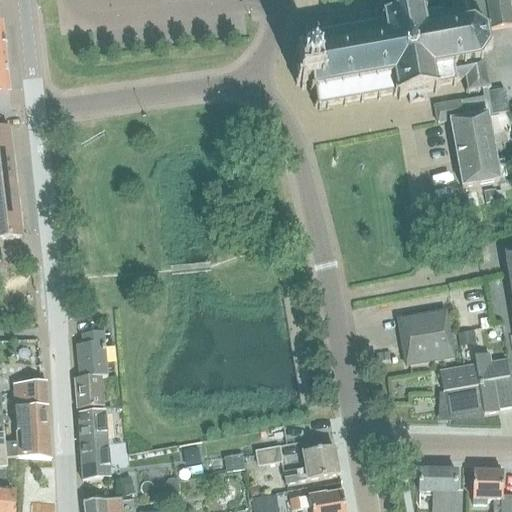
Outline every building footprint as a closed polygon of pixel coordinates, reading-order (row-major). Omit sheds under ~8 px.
[(477,26),(472,0),(449,0),(449,1),(451,1),(453,13),(445,14),(444,13),(442,14),(442,12),(441,13),(440,10),(439,10),(439,13),(426,15),(426,13),(422,13),(422,12),(421,12),(420,9),(418,9),(419,13),(411,14),(410,8),(410,6),(409,6),(407,6),(408,7),(394,10),(394,9),(392,9),(392,10),(392,11),(393,11),(394,17),(385,19),(384,15),(383,16),(383,19),(382,19),(383,21),(378,21),(377,13),(337,20),(340,31),(332,33),(331,30),(330,30),(330,33),(315,35),(314,32),(312,33),(313,36),(307,37),(307,34),(304,35),(305,38),(302,38),(303,41),(306,40),(308,52),(305,53),(305,54),(303,55),(303,57),(301,60),(301,64),(299,64),(299,59),(296,60),(297,65),(292,65),(293,68),(297,67),(300,85),(296,85),(296,87),(300,87),(301,91),(304,90),(304,86),(311,85),(312,91),(310,92),(310,94),(315,93),(317,106),(314,107),(315,110),(318,109),(318,112),(321,112),(320,109),(326,108),(326,111),(328,111),(328,108),(343,105),(343,108),(346,107),(345,105),(360,102),(361,104),(363,104),(363,101),(378,99),(378,101),(380,101),(380,99),(392,96),(393,98),(397,97),(397,99),(398,99),(399,102),(401,101),(400,98),(409,97),(410,103),(409,103),(409,105),(410,105),(412,105),(412,104),(425,101),(425,102),(427,102),(427,101),(428,101),(427,99),(426,99),(425,94),(434,92),(434,95),(436,94),(437,90),(439,89),(440,87),(453,85),(454,88),(456,87),(455,84),(456,83),(459,82),(465,81),(467,93),(466,93),(466,95),(467,94),(468,96),(469,96),(469,94),(481,92),(482,95),(488,94),(488,92),(489,92),(488,90),(490,90),(490,88),(488,88),(483,58),(488,50),(490,51),(491,49),(488,48),(486,34),(488,33),(487,31),(485,32),(477,26)] [(511,27),(511,25),(507,0),(483,0),(490,32),(511,27)] [(0,94),(9,93),(6,63),(0,63),(0,94)] [(499,183),(487,118),(508,114),(504,91),(488,94),(482,95),(483,100),(435,108),(438,125),(449,123),(462,190),(499,183)] [(0,240),(22,238),(9,129),(0,130),(0,240)] [(495,191),(484,194),(486,204),(504,201),(502,192),(496,193),(495,191)] [(445,315),(398,324),(406,369),(454,360),(445,315)] [(487,320),(478,321),(480,330),(488,329),(487,320)] [(472,333),(457,335),(459,346),(474,344),(472,333)] [(83,347),(76,348),(79,381),(74,381),(74,382),(106,379),(103,335),(82,337),(83,347)] [(362,366),(362,369),(372,367),(370,355),(366,356),(360,358),(362,366)] [(510,410),(502,364),(439,375),(443,395),(445,395),(446,401),(444,403),(446,411),(448,410),(450,420),(483,415),(484,417),(497,415),(497,412),(510,410)] [(107,382),(106,379),(74,382),(77,412),(103,410),(101,383),(107,382)] [(51,460),(46,384),(14,386),(15,410),(14,410),(17,444),(5,445),(6,460),(7,460),(27,459),(51,460)] [(0,511),(15,511),(16,492),(11,492),(11,487),(9,486),(7,460),(6,460),(5,445),(1,407),(0,407),(0,511)] [(110,480),(107,442),(105,416),(77,418),(82,482),(110,480)] [(283,465),(280,450),(255,455),(258,469),(283,465)] [(334,450),(302,455),(305,471),(283,475),(285,486),(339,477),(334,450)] [(420,473),(420,496),(433,496),(433,511),(460,511),(461,496),(456,496),(457,474),(420,473)] [(511,511),(511,499),(502,499),(503,475),(473,474),(472,501),(494,502),(493,511),(511,511)] [(128,479),(118,483),(124,498),(133,495),(128,479)] [(169,482),(164,486),(165,496),(180,494),(179,481),(169,482)] [(259,489),(249,491),(251,499),(260,497),(259,489)] [(344,511),(342,494),(325,497),(325,495),(290,501),(291,511),(302,511),(311,511),(344,511)] [(256,511),(279,511),(277,498),(255,502),(256,511)] [(121,511),(120,502),(84,505),(84,511),(121,511)]
